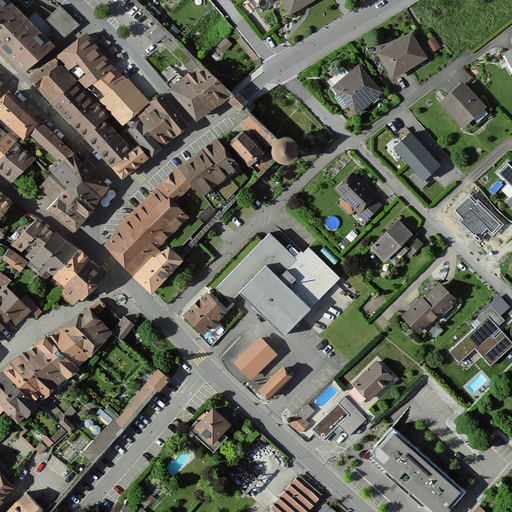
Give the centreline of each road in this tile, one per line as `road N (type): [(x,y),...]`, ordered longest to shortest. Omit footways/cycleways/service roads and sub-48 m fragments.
road 1 (tertiary): [(367,511),(163,319)]
road 2 (residential): [(163,319),(346,139)]
road 3 (residential): [(346,139),(511,28)]
road 4 (residential): [(195,132),(121,42),(70,0)]
road 5 (residential): [(13,77),(124,193)]
road 6 (tertiary): [(0,355),(116,271)]
road 7 (tertiary): [(278,67),(390,0)]
